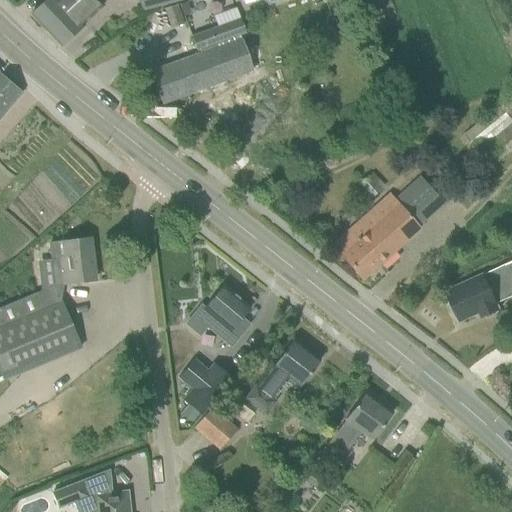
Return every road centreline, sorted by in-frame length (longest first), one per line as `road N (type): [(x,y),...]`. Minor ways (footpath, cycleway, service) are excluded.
road 1 (tertiary): [(511,453),(456,399),(160,168)]
road 2 (unclassified): [(169,511),(136,223),(160,168)]
road 3 (tertiary): [(160,168),(0,33)]
